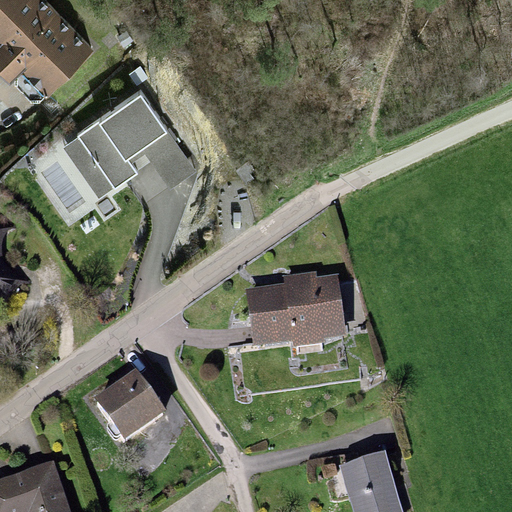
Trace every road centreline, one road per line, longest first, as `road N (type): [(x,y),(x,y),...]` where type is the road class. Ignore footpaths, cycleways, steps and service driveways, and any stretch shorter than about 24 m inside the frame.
road 1 (residential): [(324,192),(137,324)]
road 2 (residential): [(245,511),(233,465),(137,324)]
road 3 (track): [(511,111),(324,192)]
road 4 (residential): [(137,324),(0,420)]
road 5 (unknown): [(233,465),(385,427)]
